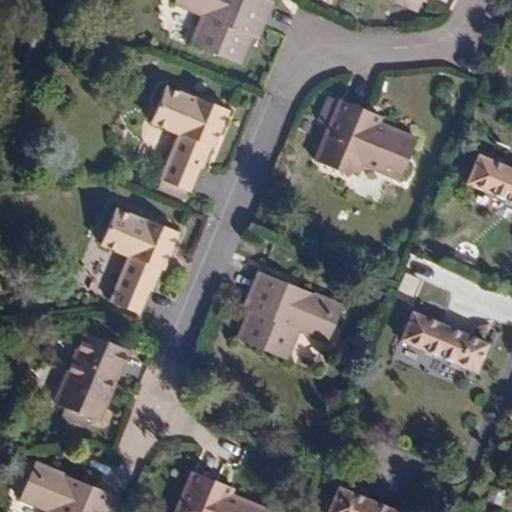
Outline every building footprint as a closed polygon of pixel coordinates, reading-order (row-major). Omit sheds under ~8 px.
[(262,29),(272,3),(265,0),(176,0),(175,5),(202,17),(191,44),(240,64),(252,36),(255,27),(262,29)] [(391,0),(391,2),(410,11),(415,0),(417,0),(421,1),(422,2),(423,0),(391,0)] [(415,14),(421,1),(417,0),(415,0),(410,11),(415,14)] [(258,39),(262,29),(255,27),(252,36),(258,39)] [(202,169),(227,112),(192,96),(191,99),(165,87),(150,123),(178,136),(156,190),(182,202),(197,167),(202,169)] [(396,180),(414,139),(379,124),(369,120),(371,114),(340,100),(338,102),(327,97),(319,115),(330,121),(328,125),(314,161),(331,168),(333,163),(349,171),(357,174),(361,166),(396,180)] [(379,124),(382,118),(371,114),(369,120),(379,124)] [(330,121),(319,115),(316,120),(328,125),(330,121)] [(511,202),(511,170),(479,157),(467,183),(511,202)] [(349,171),(333,163),(331,168),(347,176),(349,171)] [(182,202),(156,190),(154,195),(181,205),(182,202)] [(162,270),(177,234),(143,219),(141,221),(115,210),(99,245),(128,258),(109,302),(138,313),(147,290),(151,292),(161,269),(162,270)] [(336,316),(319,308),(322,298),(304,291),(302,296),(283,288),(284,283),(256,272),(245,299),(252,302),(248,311),(237,339),(285,359),(298,332),(325,343),(336,316)] [(304,291),(284,283),(283,288),(302,296),(304,291)] [(385,295),(377,292),(373,301),(381,304),(385,295)] [(336,316),(341,306),(322,298),(319,308),(336,316)] [(248,311),(252,302),(245,299),(241,308),(248,311)] [(475,372),(487,346),(412,315),(401,341),(475,372)] [(116,379),(129,351),(83,333),(54,404),(99,422),(111,392),(107,389),(112,378),(116,379)] [(111,392),(116,379),(112,378),(107,389),(111,392)] [(50,480),(53,470),(35,463),(31,473),(50,480)] [(114,511),(120,499),(93,487),(89,493),(68,485),(70,478),(53,470),(50,480),(31,473),(20,500),(47,511),(46,511),(114,511)] [(265,511),(266,511),(231,495),(221,491),(223,485),(192,472),(174,511),(265,511)] [(93,487),(70,478),(68,485),(89,493),(93,487)] [(231,495),(233,489),(223,485),(221,491),(231,495)] [(500,507),(506,493),(491,486),(486,501),(500,507)] [(394,511),(339,489),(327,511),(394,511)]
